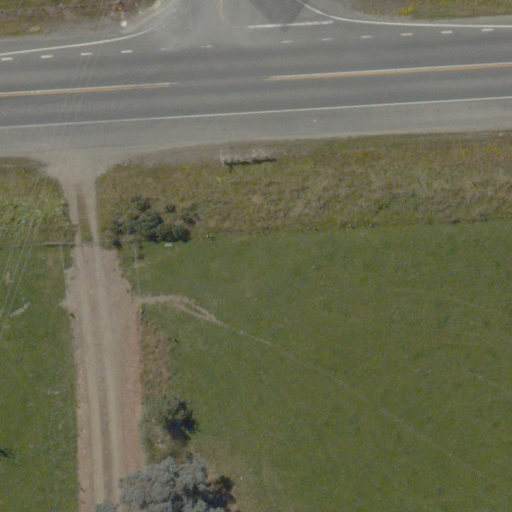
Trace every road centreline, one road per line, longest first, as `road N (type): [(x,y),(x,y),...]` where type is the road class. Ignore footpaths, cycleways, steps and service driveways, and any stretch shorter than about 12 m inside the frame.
road 1 (primary): [(511,63),(227,80)]
road 2 (primary): [(227,80),(0,94)]
